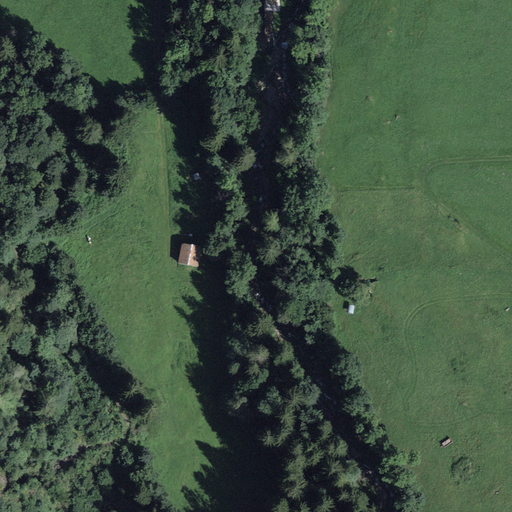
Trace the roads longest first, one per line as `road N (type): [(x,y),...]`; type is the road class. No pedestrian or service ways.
road 1 (track): [(142,511),(116,472),(125,422),(112,395),(60,311),(22,285),(0,232)]
road 2 (track): [(161,0),(166,238)]
road 3 (track): [(511,160),(451,162),(421,180),(426,196),(511,258)]
